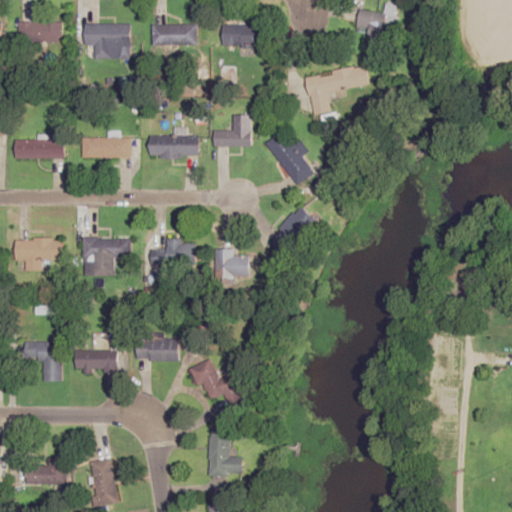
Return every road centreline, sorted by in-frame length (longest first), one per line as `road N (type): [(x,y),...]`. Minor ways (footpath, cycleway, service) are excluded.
road 1 (residential): [(0,201),(241,198)]
road 2 (residential): [(0,415),(127,413),(143,424),(155,511)]
